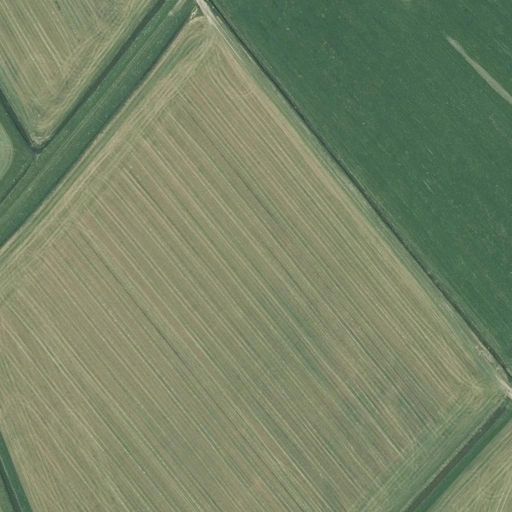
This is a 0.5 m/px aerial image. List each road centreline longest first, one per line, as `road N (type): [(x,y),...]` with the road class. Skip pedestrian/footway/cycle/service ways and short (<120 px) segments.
road 1 (track): [(198,0),(511,389)]
road 2 (track): [(183,0),(0,218)]
